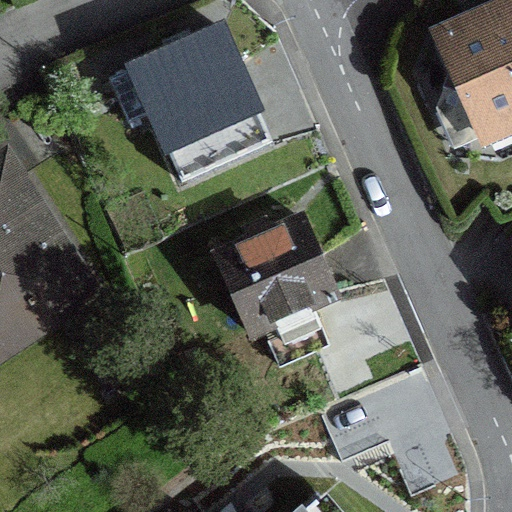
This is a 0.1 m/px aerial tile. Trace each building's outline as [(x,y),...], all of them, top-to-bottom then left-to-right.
[(511,6),(487,18),(511,74),(511,6)] [(480,142),(511,127),(511,74),(487,18),(435,41),(431,51),(443,80),(439,92),(461,100),(480,142)] [(163,148),(250,109),(217,36),(131,74),(163,148)] [(0,349),(85,296),(88,294),(15,181),(0,191),(0,349)] [(246,336),(333,297),(300,224),(214,262),(246,336)] [(326,511),(317,501),(304,511),(326,511)]
